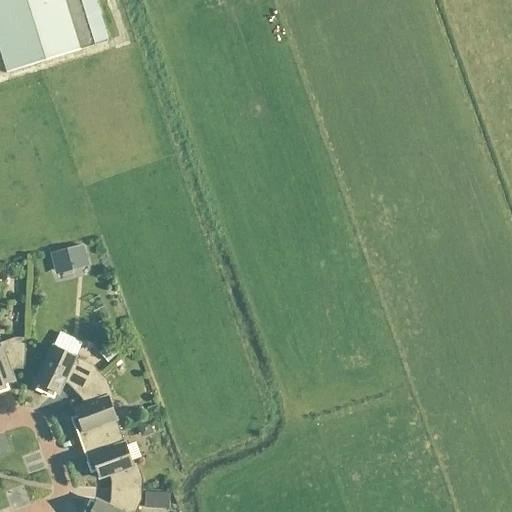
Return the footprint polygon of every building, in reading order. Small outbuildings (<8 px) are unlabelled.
[(0,0),(0,61),(4,75),(93,48),(77,0),(0,0)] [(48,255),(54,277),(87,269),(82,247),(48,255)] [(0,393),(6,391),(4,386),(12,383),(8,371),(14,368),(23,368),(24,340),(13,340),(0,344),(0,393)] [(117,355),(107,345),(97,354),(106,364),(117,355)] [(78,394),(98,375),(92,368),(52,349),(35,385),(38,387),(35,392),(51,399),(54,394),(57,396),(63,382),(68,384),(78,394)] [(98,375),(78,394),(83,400),(85,407),(73,411),(76,419),(70,421),(80,448),(118,434),(107,401),(111,399),(105,382),(98,375)] [(156,406),(145,410),(150,421),(160,418),(156,406)] [(130,467),(118,434),(80,448),(89,474),(95,472),(98,480),(110,476),(112,483),(112,490),(140,492),(141,482),(135,465),(130,467)] [(140,492),(112,490),(111,504),(109,509),(95,503),(94,506),(89,503),(84,511),(135,511),(140,502),(140,492)]
